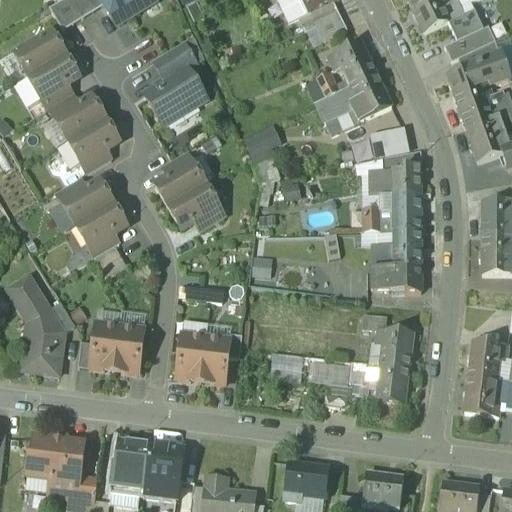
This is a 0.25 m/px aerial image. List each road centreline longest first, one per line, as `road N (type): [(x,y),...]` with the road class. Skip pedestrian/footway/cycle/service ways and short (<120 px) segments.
road 1 (residential): [(434,450),(453,209),(437,143),(369,0)]
road 2 (residential): [(151,417),(168,283),(160,244),(125,179),(143,138),(87,50)]
road 3 (residential): [(434,450),(151,417)]
road 4 (residential): [(151,417),(0,400)]
